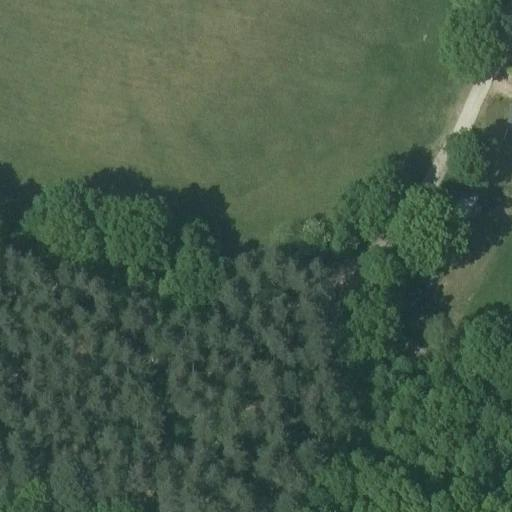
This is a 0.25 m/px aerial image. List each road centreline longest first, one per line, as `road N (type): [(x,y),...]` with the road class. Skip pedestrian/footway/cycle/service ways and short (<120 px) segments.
road 1 (track): [(344,277),(222,279),(139,298),(47,291),(0,272)]
road 2 (track): [(344,277),(333,314),(348,373),(315,511)]
road 3 (track): [(511,404),(431,364),(387,330),(344,277)]
road 4 (track): [(457,141),(401,220),(344,277)]
road 5 (unclassified): [(511,17),(457,141)]
